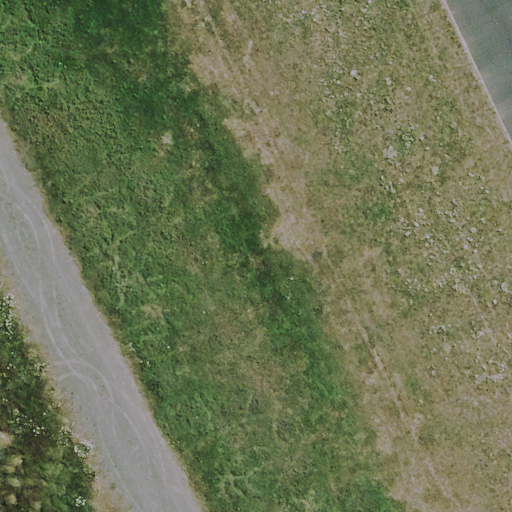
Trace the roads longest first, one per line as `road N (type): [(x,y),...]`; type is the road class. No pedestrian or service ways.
road 1 (primary): [(207,0),(455,511)]
road 2 (track): [(0,214),(166,511)]
